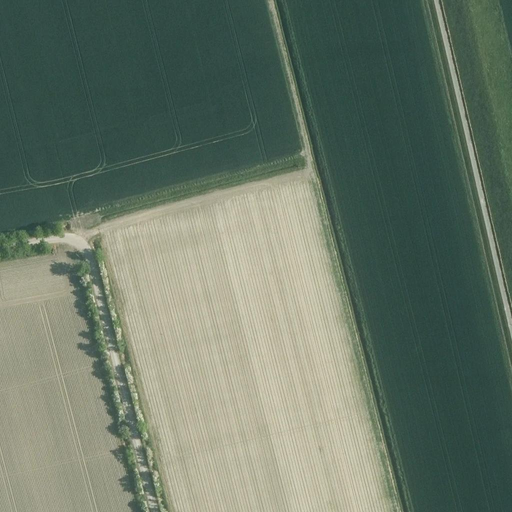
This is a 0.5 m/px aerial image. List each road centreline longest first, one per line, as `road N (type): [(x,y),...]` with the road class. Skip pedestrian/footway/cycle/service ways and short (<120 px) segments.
road 1 (track): [(154,511),(84,242),(63,234),(0,245)]
road 2 (track): [(511,344),(432,0)]
